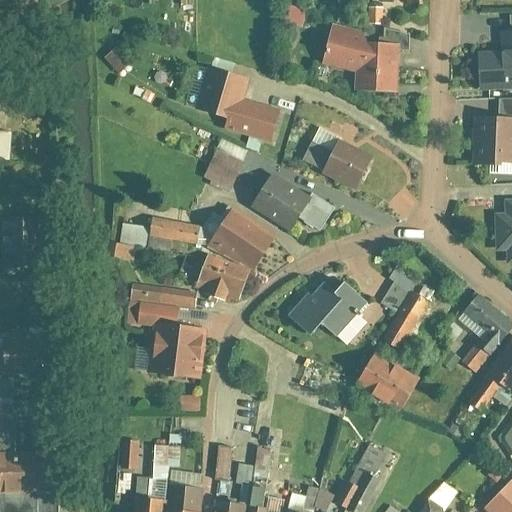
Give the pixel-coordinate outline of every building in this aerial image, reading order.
[(366,6),(366,23),(381,23),(380,6),(366,6)] [(315,41),(317,73),(350,72),(351,95),(391,93),(388,33),(349,35),(349,40),(315,41)] [(511,33),(498,34),(498,54),(475,54),(476,92),(511,90),(511,33)] [(112,45),(101,59),(116,72),(128,58),(112,45)] [(282,113),(240,95),(244,86),(208,70),(191,110),(223,123),(220,130),(267,150),(282,113)] [(511,115),(471,116),(471,168),(511,167),(511,115)] [(334,143),(317,176),(354,195),(371,162),(334,143)] [(234,188),(244,162),(218,152),(208,178),(234,188)] [(274,173),(253,207),(291,231),(299,218),(312,198),(274,173)] [(299,218),(320,232),(335,210),(314,195),(312,198),(299,218)] [(490,221),(490,254),(503,254),(503,266),(511,265),(511,205),(502,206),(502,221),(490,221)] [(235,209),(213,246),(255,266),(275,237),(235,209)] [(133,210),(128,238),(188,247),(192,218),(133,210)] [(42,216),(0,215),(0,267),(43,267),(42,216)] [(107,255),(130,258),(131,245),(109,242),(107,255)] [(211,256),(195,290),(200,292),(239,299),(251,270),(211,256)] [(310,293),(290,316),(313,335),(323,325),(339,338),(370,302),(346,283),(336,293),(324,286),(315,296),(310,293)] [(136,286),(133,302),(180,307),(197,309),(200,292),(195,290),(136,286)] [(409,288),(382,336),(409,352),(437,304),(409,288)] [(472,297),(454,326),(491,350),(509,322),(472,297)] [(133,302),(131,323),(157,324),(178,327),(180,307),(133,302)] [(157,324),(152,371),(203,379),(208,331),(178,327),(157,324)] [(0,511),(55,511),(55,485),(40,485),(40,474),(26,469),(26,457),(15,457),(3,453),(10,437),(8,361),(32,361),(32,338),(18,333),(0,333),(0,511)] [(511,339),(509,337),(483,378),(507,393),(511,385),(511,339)] [(377,353),(357,392),(400,414),(420,375),(377,353)] [(316,365),(307,385),(340,401),(350,380),(316,365)] [(195,409),(195,394),(176,395),(176,410),(195,409)] [(511,423),(498,433),(511,454),(511,423)] [(125,441),(123,466),(139,467),(141,442),(125,441)] [(355,462),(373,472),(385,452),(367,442),(355,462)] [(217,444),(218,476),(232,475),(232,444),(217,444)] [(240,464),(238,500),(263,501),(265,465),(240,464)] [(484,511),(511,511),(511,486),(508,483),(484,511)] [(308,511),(309,508),(326,509),(327,487),(303,486),(303,494),(287,493),(286,511),(308,511)] [(436,511),(422,502),(415,511),(436,511)] [(128,503),(127,511),(152,511),(152,503),(128,503)] [(246,511),(248,505),(218,503),(216,511),(246,511)]
